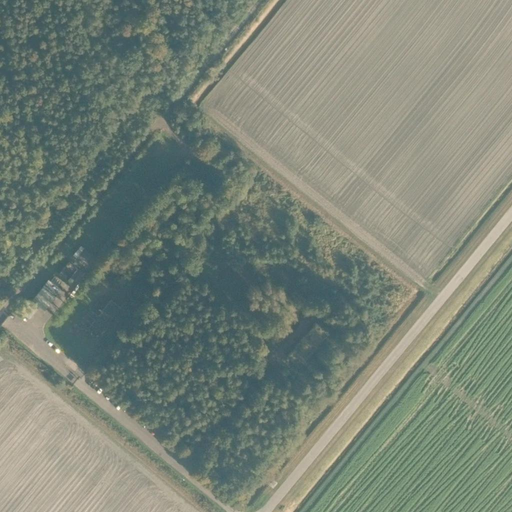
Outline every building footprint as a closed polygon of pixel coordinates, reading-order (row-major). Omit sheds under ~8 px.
[(75,270),(67,263),(57,275),(66,282),(75,270)] [(59,290),(48,280),(31,301),(42,311),(59,290)] [(98,316),(90,309),(81,321),(98,334),(120,307),(111,300),(98,316)] [(298,369),(327,335),(314,324),(285,359),(298,369)] [(66,356),(63,360),(79,374),(84,370),(66,356)]
